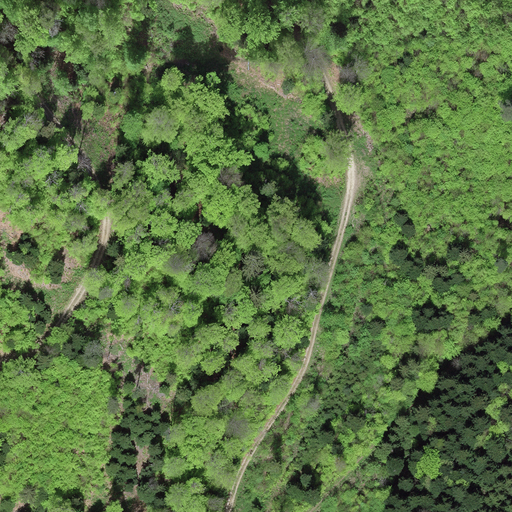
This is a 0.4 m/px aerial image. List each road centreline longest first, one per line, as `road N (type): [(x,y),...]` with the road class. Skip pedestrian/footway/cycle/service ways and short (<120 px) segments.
road 1 (track): [(271,0),(338,92),(349,191),(310,360),(230,487),(228,511)]
road 2 (track): [(0,367),(55,331),(107,235),(108,213),(103,192),(0,39)]
road 3 (track): [(511,309),(316,511)]
